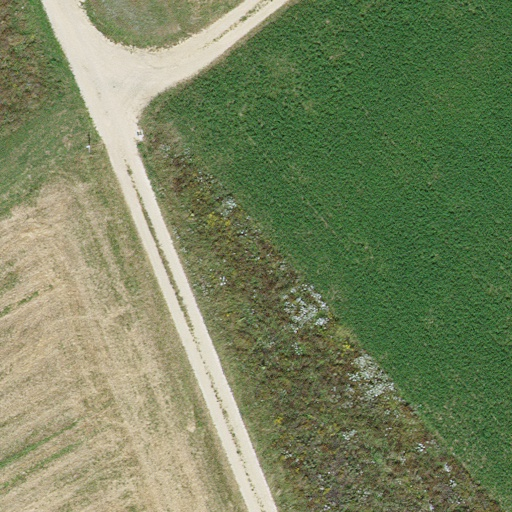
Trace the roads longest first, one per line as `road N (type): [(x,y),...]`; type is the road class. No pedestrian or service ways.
road 1 (track): [(51,0),(254,511)]
road 2 (track): [(263,0),(191,53),(95,103)]
